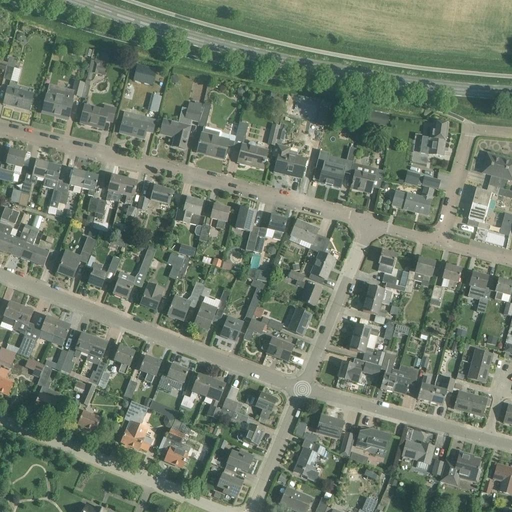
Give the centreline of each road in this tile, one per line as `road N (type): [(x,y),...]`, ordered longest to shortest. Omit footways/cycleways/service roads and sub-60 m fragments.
road 1 (primary): [(511,92),(287,62),(76,0)]
road 2 (residential): [(370,222),(0,129)]
road 3 (residential): [(301,390),(0,274)]
road 4 (unclassified): [(229,511),(0,419)]
road 5 (residential): [(487,438),(301,390)]
road 6 (residential): [(301,390),(370,222)]
road 7 (residential): [(440,241),(468,130),(511,132)]
road 8 (residential): [(249,511),(301,390)]
